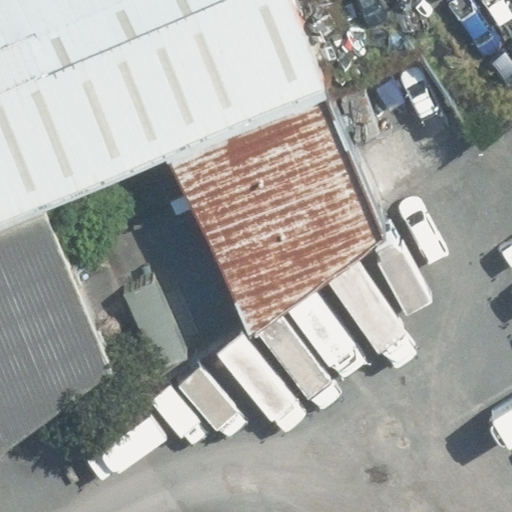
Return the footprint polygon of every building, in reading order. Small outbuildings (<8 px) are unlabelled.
[(0,0),(0,77),(182,0),(0,0)] [(295,0),(182,0),(0,77),(0,207),(325,69),(295,0)] [(163,150),(243,318),(379,212),(325,76),(163,150)] [(0,211),(0,440),(109,362),(42,195),(0,211)] [(173,265),(121,285),(151,361),(202,341),(173,265)]
